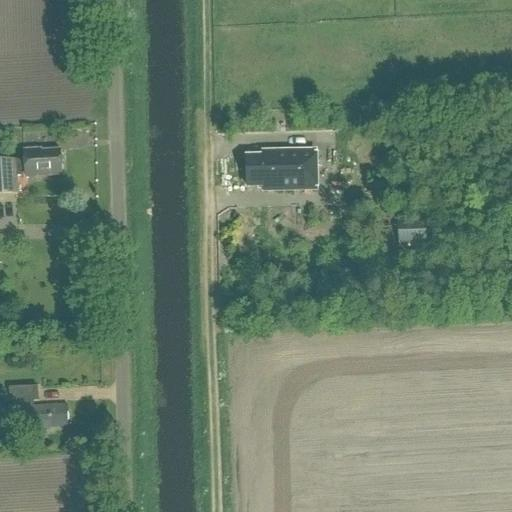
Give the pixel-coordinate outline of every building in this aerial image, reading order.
[(27,180),(64,178),(62,150),(24,152),(25,163),(0,164),(0,197),(18,196),(17,179),(26,179),(27,180)] [(316,154),(278,155),(278,159),(247,160),(247,189),(264,189),(264,193),(317,192),(316,154)] [(336,179),(358,179),(358,165),(336,166),(336,179)] [(424,226),(394,227),(395,243),(424,242),(424,226)] [(10,390),(12,436),(27,435),(27,431),(34,431),(34,433),(52,432),(52,431),(69,430),(67,407),(39,409),(39,404),(40,404),(39,389),(10,390)]
